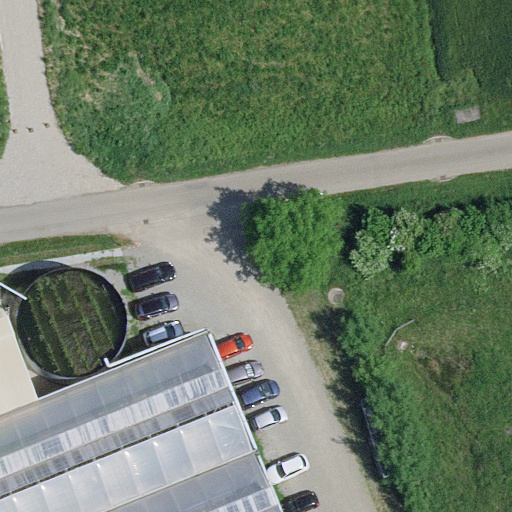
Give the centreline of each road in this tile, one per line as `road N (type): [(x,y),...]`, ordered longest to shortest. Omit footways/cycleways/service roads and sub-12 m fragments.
road 1 (unclassified): [(511,148),(0,225)]
road 2 (track): [(21,0),(53,217)]
